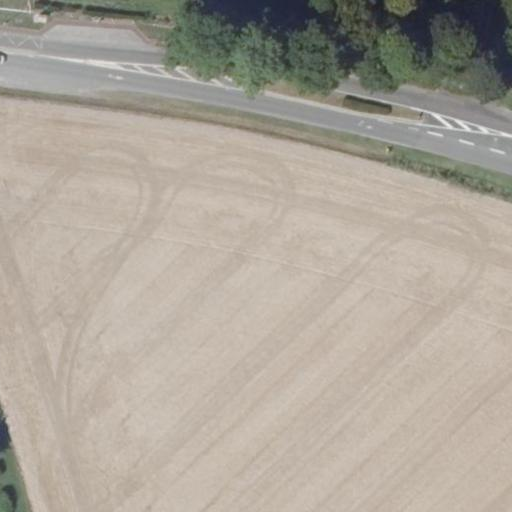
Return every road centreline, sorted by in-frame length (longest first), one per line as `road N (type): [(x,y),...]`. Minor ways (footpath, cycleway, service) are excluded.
road 1 (secondary): [(47,59),(511,165)]
road 2 (secondary): [(511,127),(250,68),(47,59)]
